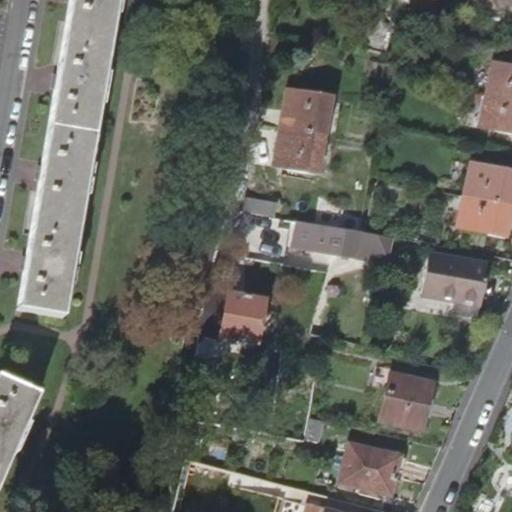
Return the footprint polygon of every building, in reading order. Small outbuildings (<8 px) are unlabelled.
[(25,264),(17,305),(69,314),(123,0),(68,0),(54,79),(39,171),(25,264)] [(511,0),(469,0),(469,2),(495,9),(496,3),(511,6),(511,0)] [(511,68),(492,64),(485,96),(511,102),(511,68)] [(282,107),(278,129),(333,139),(338,116),(328,114),(331,99),(285,91),(282,107)] [(511,102),(485,96),(477,128),(511,135),(511,102)] [(275,146),(271,168),(317,176),(320,162),(329,164),(333,139),(278,129),(275,146)] [(511,174),(470,164),(462,196),(511,207),(511,174)] [(511,207),(462,196),(455,229),(505,239),(509,222),(511,208),(511,207)] [(243,198),(239,214),(271,219),(274,206),(243,198)] [(297,221),(291,248),(389,265),(395,239),(297,221)] [(427,255),(420,293),(454,300),(451,315),(475,320),(479,304),(483,284),(486,266),(427,255)] [(228,290),(218,339),(259,348),(270,298),(228,290)] [(0,490),(45,389),(1,370),(0,372),(0,490)] [(388,375),(377,422),(421,433),(427,408),(432,385),(388,375)] [(186,402),(183,421),(193,423),(196,403),(186,402)] [(311,420),(308,442),(320,443),(323,422),(311,420)] [(348,446),(338,484),(389,497),(395,475),(399,459),(348,446)]
